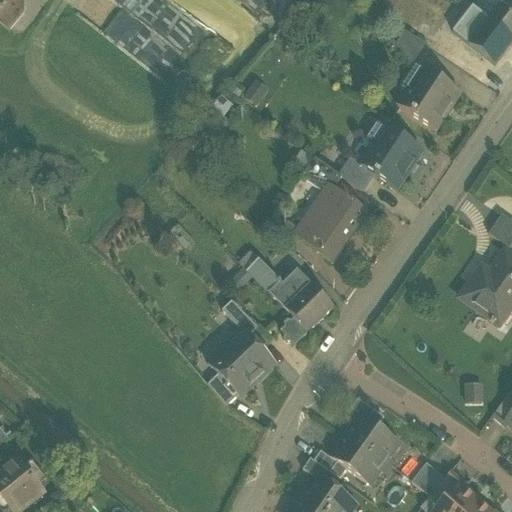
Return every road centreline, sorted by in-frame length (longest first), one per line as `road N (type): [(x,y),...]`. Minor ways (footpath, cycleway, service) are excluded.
road 1 (residential): [(511,101),(326,360)]
road 2 (residential): [(326,360),(474,451),(511,485)]
road 3 (residential): [(326,360),(245,511)]
